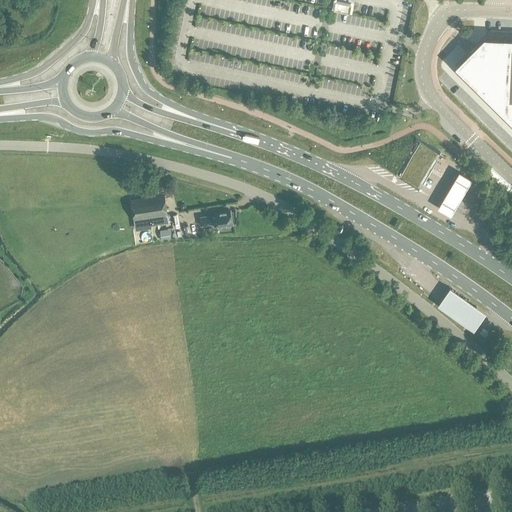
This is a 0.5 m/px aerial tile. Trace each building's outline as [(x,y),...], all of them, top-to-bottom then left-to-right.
[(472,51),(459,66),(511,118),(511,39),(486,38),(485,52),(472,51)] [(403,177),(400,175),(399,176),(419,188),(419,187),(418,186),(429,167),(439,152),(440,152),(424,142),(403,177)] [(461,170),(439,206),(452,214),(474,178),(461,170)] [(168,219),(165,194),(132,199),(135,224),(168,219)] [(216,225),(233,222),(231,210),(214,212),(215,215),(201,217),(202,225),(216,223),(216,225)] [(487,311),(451,287),(440,304),(476,328),(487,311)]
